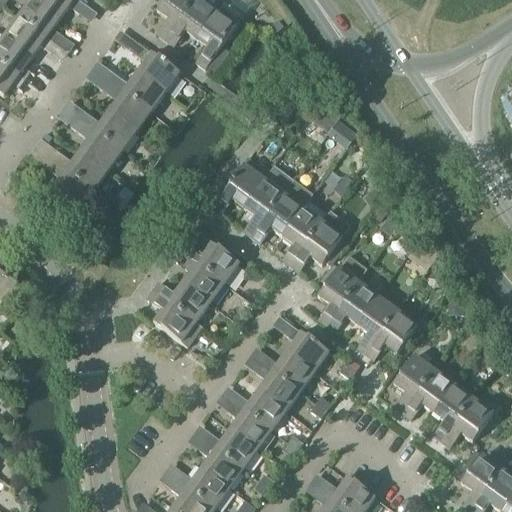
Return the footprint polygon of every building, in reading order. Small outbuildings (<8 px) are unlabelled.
[(31,0),(31,1),(60,21),(68,10),(74,14),(80,5),(73,0),(31,0)] [(165,44),(196,0),(195,0),(165,0),(156,14),(168,23),(156,38),(165,44)] [(196,0),(165,44),(173,50),(184,35),(195,43),(216,14),(222,5),(215,0),(196,0),(196,1),(196,0)] [(17,20),(52,45),(58,36),(52,32),(60,21),(31,1),(17,20)] [(242,20),(222,5),(216,14),(195,43),(206,51),(195,66),(205,73),(236,29),(242,20)] [(52,45),(17,20),(3,39),(32,60),(40,49),(46,53),(52,45)] [(278,24),(271,32),(278,38),(284,30),(278,24)] [(0,43),(0,66),(23,84),(30,75),(24,71),(32,60),(3,39),(0,43)] [(136,77),(164,97),(179,77),(135,45),(129,54),(144,66),(136,77)] [(23,84),(0,66),(0,97),(3,100),(12,87),(17,92),(23,84)] [(164,97),(136,77),(128,88),(112,77),(106,85),(150,116),(164,97)] [(150,116),(106,85),(100,93),(116,104),(107,116),(136,136),(150,116)] [(285,96),(271,116),(279,122),(284,126),(298,106),(285,96)] [(122,155),(136,136),(107,116),(99,127),(84,115),(78,124),(122,155)] [(107,175),(122,155),(78,124),(72,132),(87,143),(79,155),(107,175)] [(56,154),(49,163),(93,195),(107,175),(79,155),(71,165),(56,154)] [(79,214),(93,195),(49,163),(44,171),(59,182),(50,194),(79,214)] [(243,212),(264,184),(268,178),(248,164),(212,213),(221,220),(232,204),(243,212)] [(381,180),(373,192),(381,198),(390,186),(381,180)] [(252,242),(283,198),(264,184),(243,212),(254,220),(243,236),(252,242)] [(282,240),(302,212),(308,204),(312,198),(293,184),(283,198),(252,242),(259,248),(271,233),(282,240)] [(308,204),(302,212),(282,240),(293,249),(282,264),(290,270),(321,226),(327,218),(308,204)] [(380,209),(372,219),(378,223),(384,222),(389,215),(380,209)] [(350,231),(329,215),(327,218),(321,226),(290,270),(298,276),(309,261),(322,270),(350,231)] [(424,244),(418,254),(427,260),(433,250),(424,244)] [(201,259),(186,248),(180,257),(224,288),(239,268),(210,247),(201,259)] [(181,286),(210,307),(224,288),(180,257),(174,264),(189,276),(181,286)] [(0,307),(8,313),(23,293),(7,282),(14,272),(3,264),(0,268),(0,307)] [(326,330),(358,286),(338,272),(317,300),(329,308),(318,324),(326,330)] [(436,276),(430,277),(426,281),(427,287),(432,291),(438,290),(442,285),(440,279),(436,276)] [(210,307),(181,286),(173,298),(158,286),(151,295),(196,326),(210,307)] [(358,286),(326,330),(335,336),(346,321),(357,329),(378,300),(358,286)] [(196,326),(151,295),(145,303),(161,314),(152,326),(186,351),(202,330),(196,326)] [(460,299),(448,298),(448,315),(460,315),(460,299)] [(366,359),(397,315),(378,300),(357,329),(368,337),(357,352),(366,359)] [(250,320),(239,312),(231,322),(242,330),(250,320)] [(397,315),(366,359),(373,364),(385,349),(396,358),(417,329),(397,315)] [(425,320),(419,328),(424,332),(430,324),(425,320)] [(293,345),(284,357),(313,378),(328,356),(294,332),(287,341),(293,345)] [(483,337),(475,348),(480,352),(488,341),(483,337)] [(497,351),(484,351),(485,361),(497,361),(497,351)] [(271,363),(264,372),(281,384),(299,397),(313,378),(284,357),(277,367),(271,363)] [(405,396),(394,412),(402,417),(433,374),(414,359),(393,387),(405,396)] [(349,383),(354,376),(344,368),(338,375),(349,383)] [(256,396),(284,416),(299,397),(281,384),(264,372),(259,379),(265,384),(256,396)] [(453,388),(433,374),(402,417),(410,424),(422,408),(432,416),(453,388)] [(441,446),(473,402),(453,388),(432,416),(444,424),(433,440),(441,446)] [(236,411),(270,436),(284,416),(256,396),(249,406),(243,402),(236,411)] [(314,408),(325,416),(331,408),(320,400),(314,408)] [(473,402),(441,446),(449,452),(460,437),(472,445),(493,417),(473,402)] [(325,416),(314,408),(310,415),(320,422),(325,416)] [(227,435),(255,456),(270,436),(236,411),(231,418),(237,422),(227,435)] [(255,456),(227,435),(220,445),(215,440),(208,449),(242,475),(255,456)] [(286,447),(297,454),(303,447),(292,439),(286,447)] [(297,454),(286,447),(281,453),(292,461),(297,454)] [(199,474),(227,495),(242,475),(208,449),(202,457),(208,461),(199,474)] [(459,511),(473,511),(500,475),(480,460),(459,488),(471,497),(460,511),(459,511)] [(179,490),(209,511),(214,511),(227,495),(199,474),(191,485),(185,481),(179,490)] [(511,483),(500,475),(473,511),(485,511),(488,509),(491,511),(501,511),(511,498),(511,483)] [(258,487),(268,495),(274,487),(263,479),(258,487)] [(331,490),(324,499),(341,511),(366,511),(373,503),(345,483),(337,495),(331,490)] [(268,495),(258,487),(252,494),(264,502),(268,495)] [(209,511),(179,490),(173,498),(180,502),(171,511),(209,511)] [(22,495),(18,501),(22,506),(27,506),(31,501),(28,495),(22,495)] [(511,511),(511,498),(501,511),(511,511)] [(341,511),(324,499),(318,507),(324,511),(323,511),(341,511)]
